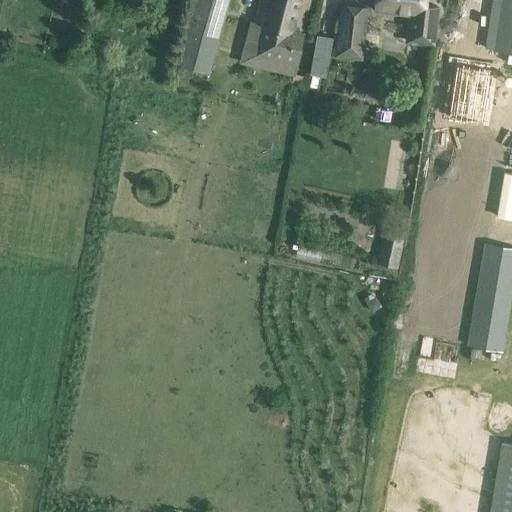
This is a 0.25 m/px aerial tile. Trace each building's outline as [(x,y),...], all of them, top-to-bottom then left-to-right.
[(193,0),(176,64),(184,66),(209,73),(229,0),(193,0)] [(302,32),(309,0),(260,0),(255,22),(251,21),(244,47),(297,60),(303,33),(302,32)] [(433,43),(437,6),(425,4),(425,0),(374,0),(374,9),(422,14),(421,29),(414,29),(413,41),(433,43)] [(478,58),(478,61),(497,64),(511,65),(511,0),(486,0),(480,47),(478,58)] [(363,58),(368,5),(340,3),(335,55),(363,58)] [(78,52),(80,53),(95,63),(106,48),(89,37),(78,52)] [(453,77),(445,126),(460,129),(460,128),(476,130),(480,106),(481,106),(485,82),(453,77)] [(397,268),(405,235),(383,230),(376,262),(397,268)] [(511,290),(511,246),(485,242),(477,289),(511,295),(511,290)] [(511,511),(511,442),(501,441),(488,511),(511,511)]
